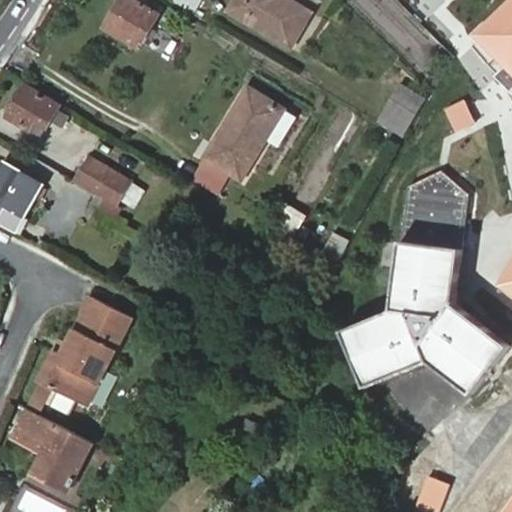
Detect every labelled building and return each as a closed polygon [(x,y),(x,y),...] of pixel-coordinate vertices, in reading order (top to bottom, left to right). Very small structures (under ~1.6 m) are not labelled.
[(131,0),(120,0),(104,27),(136,46),(139,41),(142,43),(158,15),(131,0)] [(174,0),(173,2),(196,14),(203,0),(174,0)] [(235,0),(230,9),(291,46),(311,13),(289,0),(235,0)] [(511,0),(476,37),(511,72),(511,0)] [(375,123),(395,135),(418,94),(399,83),(375,123)] [(22,84),(6,114),(29,128),(35,119),(47,126),(58,106),(22,84)] [(247,85),(205,155),(242,176),(283,108),(247,85)] [(123,195),(130,183),(89,157),(75,178),(117,204),(123,195)] [(0,213),(4,206),(24,217),(42,185),(3,162),(0,167),(0,213)] [(144,191),(130,183),(123,195),(137,203),(144,191)] [(282,204),(271,223),(291,236),(303,216),(282,204)] [(87,224),(136,252),(144,238),(125,226),(128,222),(117,214),(113,219),(96,209),(87,224)] [(343,259),(350,239),(333,233),(326,252),(343,259)] [(505,352),(451,309),(459,250),(397,242),(390,313),(338,333),(359,388),(424,363),(468,398),(505,352)] [(511,264),(499,285),(511,293),(511,264)] [(63,354),(56,351),(41,381),(43,382),(36,396),(47,402),(54,388),(86,404),(131,316),(95,298),(90,302),(68,344),(63,354)] [(63,341),(61,340),(56,351),(63,354),(68,344),(63,341)] [(93,442),(31,408),(16,438),(45,453),(35,473),(69,490),(71,485),(74,486),(78,478),(75,477),(93,442)] [(254,408),(236,437),(261,450),(278,421),(254,408)] [(417,507),(434,511),(441,511),(450,480),(426,474),(417,507)] [(511,511),(511,492),(497,511),(511,511)]
